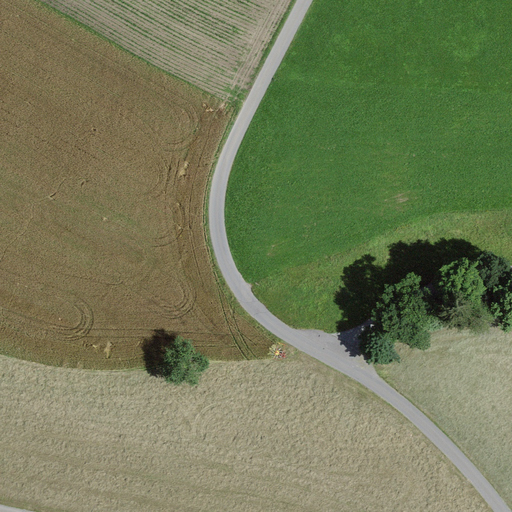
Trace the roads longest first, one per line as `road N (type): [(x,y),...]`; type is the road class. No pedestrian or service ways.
road 1 (unclassified): [(503,511),(402,404),(273,325),(231,275),(217,221),(226,159),(303,0)]
road 2 (track): [(511,277),(437,297),(331,357)]
